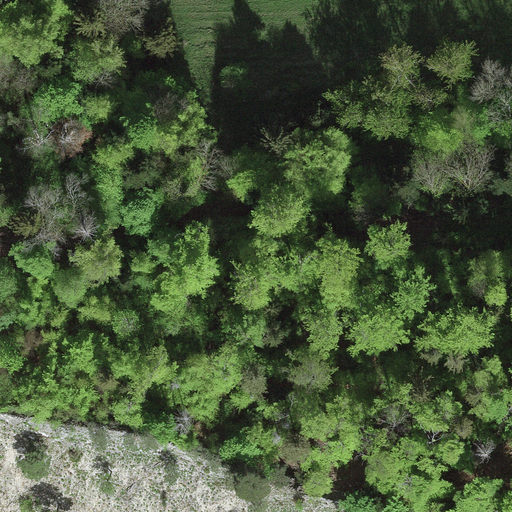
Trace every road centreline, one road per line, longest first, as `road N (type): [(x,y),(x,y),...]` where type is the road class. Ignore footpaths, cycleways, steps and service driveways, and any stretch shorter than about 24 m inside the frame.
road 1 (track): [(253,203),(380,192),(511,158)]
road 2 (track): [(0,244),(253,203)]
